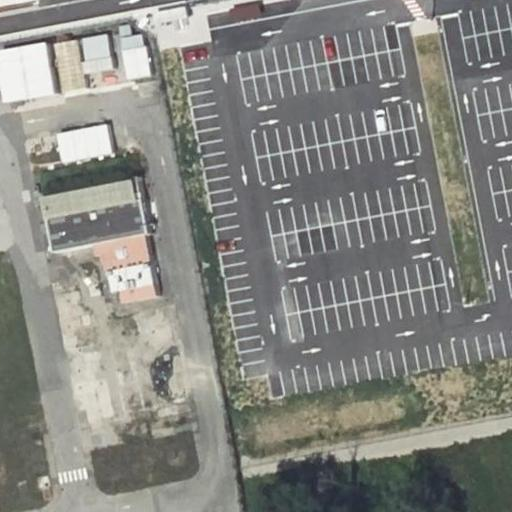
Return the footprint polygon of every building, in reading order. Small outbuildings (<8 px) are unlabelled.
[(74,91),(89,87),(86,75),(119,69),(112,34),(64,44),(74,91)] [(58,45),(4,52),(10,105),(64,99),(58,45)] [(58,136),(64,166),(120,155),(113,124),(58,136)] [(47,249),(140,228),(131,173),(34,191),(47,249)] [(90,291),(114,411),(174,397),(152,278),(90,291)]
